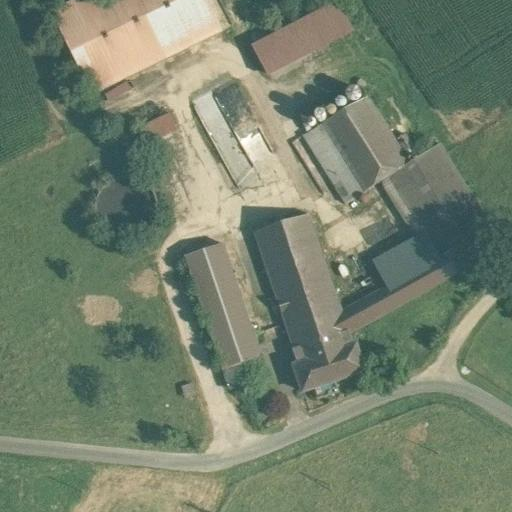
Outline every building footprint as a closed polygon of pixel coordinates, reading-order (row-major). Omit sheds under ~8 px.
[(207,0),(79,0),(52,13),(92,95),(223,31),(207,0)] [(339,1),(253,46),(269,78),(356,33),(339,1)] [(277,158),(242,90),(199,112),(221,154),(242,143),(255,168),(277,158)] [(409,165),(367,98),(323,125),(366,193),(389,178),(409,165)] [(138,127),(147,145),(178,129),(169,111),(138,127)] [(366,193),(323,125),(304,137),(347,205),(366,193)] [(489,222),(441,145),(409,165),(415,176),(457,242),(458,242),(486,224),(489,222)] [(409,165),(389,178),(396,189),(415,176),(409,165)] [(310,215),(256,234),(295,350),(350,333),(350,335),(473,266),(470,262),(458,242),(457,242),(415,176),(396,189),(440,259),(386,289),(342,313),(310,215)] [(156,221),(158,209),(156,197),(149,187),(139,181),(127,178),(115,181),(105,188),(99,198),(96,210),(99,221),(106,231),(116,238),(128,240),(139,238),(149,231),(156,221)] [(486,224),(458,242),(470,262),(498,245),(486,224)] [(373,262),(386,289),(440,259),(422,235),(373,262)] [(262,358),(224,245),(186,257),(224,371),(238,370),(262,358)] [(350,333),(295,350),(300,365),(295,366),(304,393),(316,389),(319,399),(338,393),(335,382),(366,372),(357,345),(354,347),(350,335),(350,333)] [(238,370),(224,371),(230,388),(268,375),(262,358),(238,370)]
